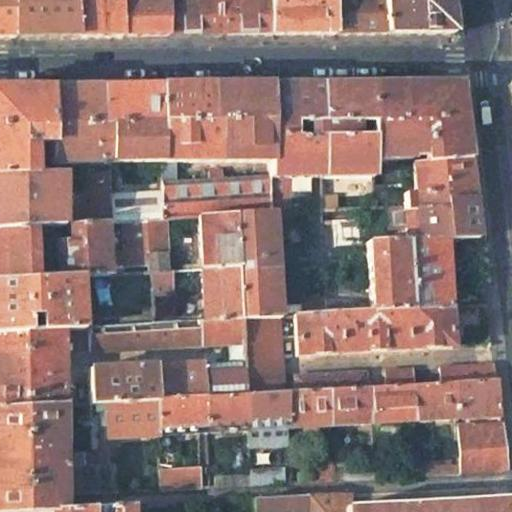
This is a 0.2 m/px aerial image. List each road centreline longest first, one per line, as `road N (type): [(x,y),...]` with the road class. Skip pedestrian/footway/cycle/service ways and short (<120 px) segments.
road 1 (tertiary): [(0,61),(480,56)]
road 2 (tertiary): [(511,323),(480,56)]
